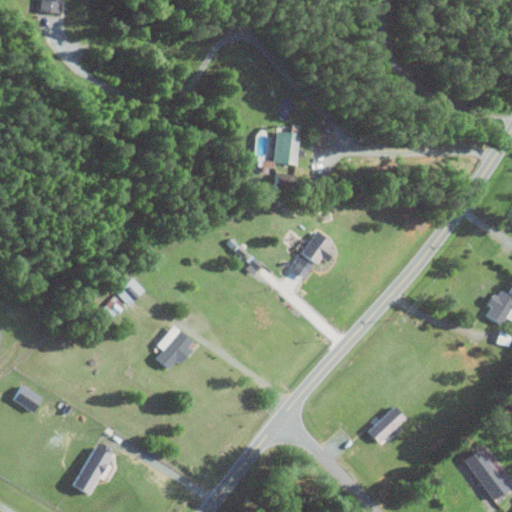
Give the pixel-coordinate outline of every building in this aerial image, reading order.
[(56,0),(37,0),(37,12),(56,12),(56,0)] [(296,132),(273,132),(272,163),(295,164),(296,132)] [(322,261),(333,244),(313,232),(298,255),(288,271),(303,280),(317,257),(322,261)] [(114,293),(126,306),(142,291),(130,278),(114,293)] [(498,325),(511,301),(511,291),(509,297),(495,289),(486,306),(488,307),(483,316),(498,325)] [(100,312),(112,319),(122,303),(109,296),(100,312)] [(154,346),(159,350),(152,359),(166,370),(172,362),(175,364),(192,343),(170,326),(154,346)] [(40,398),(20,385),(10,400),(30,413),(40,398)] [(364,431),(376,444),(403,419),(392,406),(364,431)] [(69,486),(86,496),(110,457),(93,446),(69,486)] [(487,501),(503,492),(479,449),(463,458),(487,501)]
